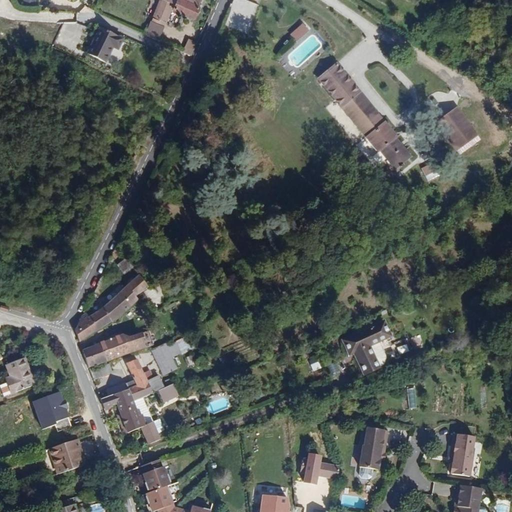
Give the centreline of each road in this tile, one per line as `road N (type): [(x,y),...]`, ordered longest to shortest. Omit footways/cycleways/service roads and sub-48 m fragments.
road 1 (unclassified): [(61,333),(225,0)]
road 2 (residential): [(61,333),(127,511)]
